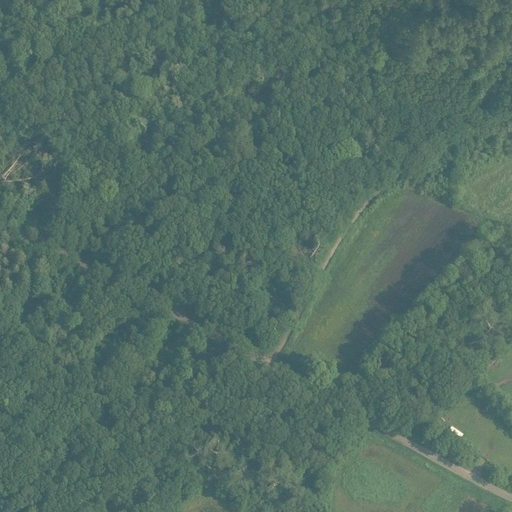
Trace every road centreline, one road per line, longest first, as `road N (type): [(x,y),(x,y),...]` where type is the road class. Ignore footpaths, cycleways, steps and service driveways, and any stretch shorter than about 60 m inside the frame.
road 1 (unclassified): [(511,494),(0,223)]
road 2 (track): [(511,86),(414,153),(365,201),(266,362)]
